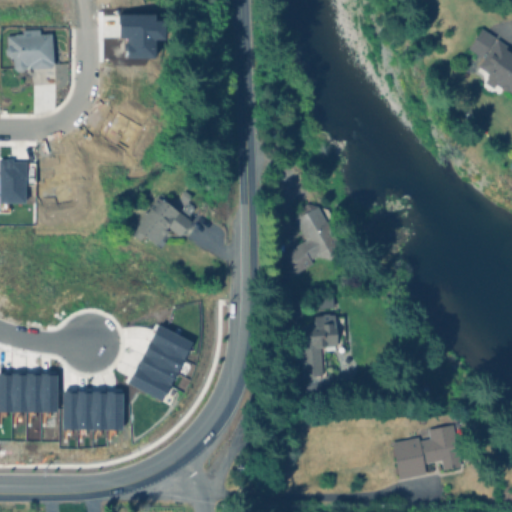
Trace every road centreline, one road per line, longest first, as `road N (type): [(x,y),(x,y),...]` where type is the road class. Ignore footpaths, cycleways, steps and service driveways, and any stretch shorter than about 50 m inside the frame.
road 1 (secondary): [(210,424),(238,378),(249,320),(239,0)]
road 2 (secondary): [(0,490),(100,488),(135,479),(181,454),(210,424)]
road 3 (residential): [(0,127),(41,127),(71,111),(84,84),(84,35)]
